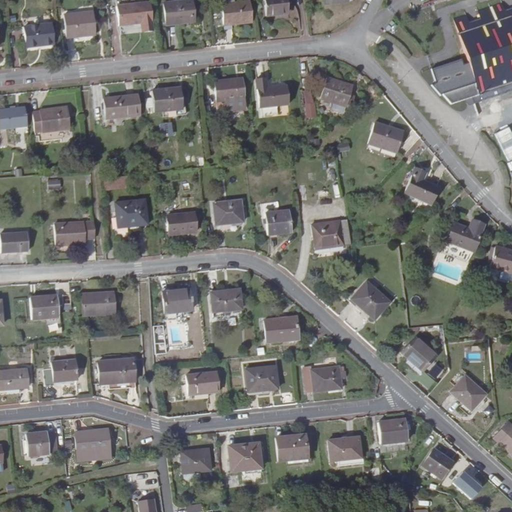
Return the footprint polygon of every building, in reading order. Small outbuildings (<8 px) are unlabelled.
[(322,0),(324,15),(349,13),(347,0),(322,0)] [(511,0),(457,16),(471,58),(466,60),(464,55),(435,64),(438,71),(426,82),(436,92),(438,91),(448,101),(470,94),(470,91),(474,91),(477,98),(511,87),(511,0)] [(266,6),(267,26),(282,25),(282,23),(289,22),(287,4),(266,6)] [(166,12),(168,33),(196,31),(194,9),(166,12)] [(119,13),(121,32),(143,30),(143,40),(153,38),(151,10),(119,13)] [(223,13),(224,35),(253,32),(251,11),(223,13)] [(66,20),(68,44),(97,41),(94,18),(66,20)] [(24,31),(26,52),(38,51),(38,48),(53,47),(51,29),(24,31)] [(215,92),(217,119),(225,119),(225,121),(244,119),(242,89),(215,92)] [(324,89),(316,109),(341,119),(349,99),(324,89)] [(256,91),(259,121),(289,119),(287,97),(267,98),(266,90),(256,91)] [(155,99),(157,120),(186,118),(184,96),(155,99)] [(303,96),(305,119),(313,119),(311,96),(303,96)] [(105,107),(107,127),(142,124),(140,103),(105,107)] [(0,115),(0,134),(27,132),(25,114),(0,115)] [(33,139),(34,148),(70,145),(69,136),(67,115),(32,118),(33,139)] [(375,131),(366,150),(393,164),(402,144),(375,131)] [(419,174),(406,197),(431,212),(441,196),(425,186),(429,179),(419,174)] [(112,175),(100,177),(101,186),(113,186),(112,175)] [(44,182),(45,191),(55,190),(55,181),(44,182)] [(239,221),(236,199),(209,202),(211,223),(239,221)] [(112,203),(115,227),(145,224),(142,200),(112,203)] [(262,212),(264,233),(288,230),(286,209),(262,212)] [(165,214),(167,234),(194,231),(191,212),(165,214)] [(314,248),(349,243),(349,239),(348,233),(346,218),(310,223),(314,248)] [(81,238),(92,237),(91,220),(50,222),(51,244),(81,243),(81,238)] [(449,227),(443,246),(471,255),(480,227),(469,224),(465,232),(449,227)] [(0,233),(0,239),(1,252),(29,250),(28,232),(0,233)] [(484,267),(497,273),(511,279),(511,276),(511,254),(494,246),(484,267)] [(511,279),(497,273),(493,281),(507,288),(511,279)] [(390,304),(368,283),(354,299),(364,309),(363,309),(375,321),(390,304)] [(161,291),(163,313),(165,313),(165,317),(167,320),(179,319),(181,315),(189,314),(189,311),(190,311),(188,289),(161,291)] [(209,294),(211,312),(240,310),(237,291),(209,294)] [(81,294),(83,315),(113,312),(111,292),(89,295),(89,293),(81,294)] [(29,298),(32,320),(59,318),(57,296),(29,298)] [(262,322),(265,344),(296,341),(294,318),(262,322)] [(415,368),(422,374),(435,359),(415,339),(401,354),(407,360),(404,364),(413,371),(415,368)] [(128,359),(97,362),(99,385),(109,384),(109,390),(131,388),(128,359)] [(43,364),(45,388),(54,387),(54,383),(77,380),(75,360),(43,364)] [(273,367),(243,370),(245,391),(260,390),(260,392),(275,390),(273,367)] [(303,368),(305,395),(340,391),(339,381),(346,380),(345,374),(339,375),(338,369),(310,372),(309,368),(303,368)] [(419,377),(422,374),(415,368),(413,371),(419,377)] [(26,369),(0,372),(0,394),(21,392),(21,387),(28,386),(26,369)] [(183,376),(185,396),(217,393),(215,373),(183,376)] [(450,394),(471,413),(485,398),(465,379),(450,394)] [(375,423),(377,445),(405,442),(403,420),(375,423)] [(75,432),(79,461),(110,458),(107,429),(83,432),(83,430),(75,432)] [(492,440),(511,458),(511,429),(507,435),(501,430),(492,440)] [(25,434),(28,456),(48,453),(46,432),(25,434)] [(284,458),(305,456),(303,435),(274,438),(277,461),(284,461),(284,458)] [(327,440),(329,462),(358,459),(356,438),(327,440)] [(227,448),(230,472),(259,469),(257,444),(227,448)] [(178,454),(180,474),(208,472),(206,451),(178,454)] [(431,451),(419,466),(438,480),(450,464),(431,451)] [(305,464),(305,456),(284,458),(284,461),(285,466),(305,464)] [(458,469),(447,482),(468,501),(479,489),(458,469)] [(156,472),(129,473),(129,489),(157,488),(156,472)] [(133,501),(135,511),(157,511),(154,497),(133,501)]
